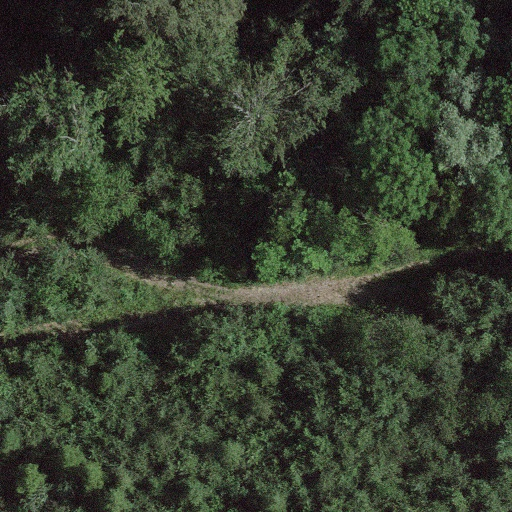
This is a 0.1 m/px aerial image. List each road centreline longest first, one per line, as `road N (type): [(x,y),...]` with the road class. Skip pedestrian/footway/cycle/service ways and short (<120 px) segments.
road 1 (track): [(0,250),(69,237),(295,295)]
road 2 (track): [(0,357),(295,295)]
road 3 (track): [(295,295),(400,303),(511,344)]
road 4 (track): [(295,295),(511,249)]
